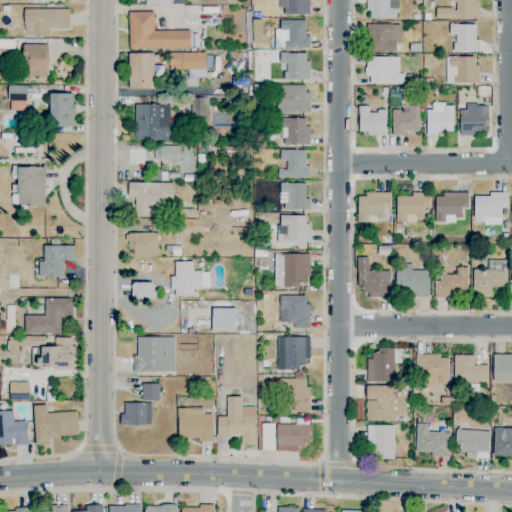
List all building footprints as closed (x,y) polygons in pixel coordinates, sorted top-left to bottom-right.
[(308,0),(280,0),(281,14),(309,14),(308,0)] [(396,0),(367,0),(367,18),(396,18),(396,0)] [(478,0),(462,0),(455,0),(455,7),(436,7),(435,18),(478,18),(478,0)] [(69,28),(69,9),(24,8),(23,35),(46,35),(46,27),(69,28)] [(128,48),(189,47),(189,29),(153,30),(153,11),(128,11),(128,48)] [(304,19),(279,20),(279,28),(274,28),(275,47),(309,47),(308,35),(305,35),(304,19)] [(400,23),(367,23),(366,51),(395,51),(395,42),(400,42),(400,23)] [(476,23),(449,24),(449,34),(454,34),(454,51),(476,50),(476,23)] [(47,75),(48,44),(23,43),(22,75),(47,75)] [(205,51),(168,52),(169,69),(187,69),(187,77),(205,77),(205,51)] [(128,52),(127,88),(152,88),(153,52),(128,52)] [(284,78),(308,79),(308,53),(280,52),(279,62),(285,63),(284,78)] [(398,56),(367,56),(366,83),(402,83),(402,73),(398,73),(398,56)] [(477,56),(445,56),(445,82),(477,83),(477,56)] [(308,84),(276,85),(277,113),(308,112),(308,84)] [(26,85),(9,85),(8,110),(26,110),(26,85)] [(73,92),(49,93),(50,125),(73,125),(73,92)] [(208,97),(191,97),(192,124),(209,123),(208,97)] [(170,103),(133,104),(134,139),(170,139),(170,103)] [(426,135),(437,134),(437,131),(453,131),(453,103),(432,104),(432,109),(426,109),(426,135)] [(418,131),(419,105),(400,104),(400,109),(391,109),(391,134),(402,135),(402,130),(418,131)] [(385,134),(385,110),(368,110),(368,105),(358,105),(358,134),(385,134)] [(459,105),(459,134),(486,134),(486,105),(459,105)] [(308,144),(308,117),(281,118),(281,144),(308,144)] [(153,161),(178,161),(179,145),(154,145),(153,161)] [(305,149),(279,149),(279,160),(285,160),(285,168),(278,168),(277,177),(309,177),(309,165),(305,165),(305,149)] [(44,205),(45,166),(12,166),(12,178),(18,178),(17,205),(44,205)] [(128,196),(135,196),(134,215),(159,215),(159,201),(172,201),(172,182),(128,181),(128,196)] [(309,209),(308,198),(305,198),(305,182),(280,182),(280,209),(309,209)] [(473,195),(473,223),(500,223),(500,207),(506,207),(506,192),(488,191),(488,196),(473,195)] [(356,193),(357,221),(367,221),(367,216),(383,216),(383,207),(390,207),(390,192),(356,193)] [(396,195),(395,220),(423,221),(423,208),(428,208),(428,192),(411,192),(411,196),(396,195)] [(434,193),(435,220),(461,220),(461,207),(468,207),(468,192),(434,193)] [(305,214),(277,215),(278,242),(309,241),(309,222),(305,223),(305,214)] [(157,232),(126,232),(126,249),(133,249),(133,256),(157,256),(157,232)] [(38,276),(62,276),(62,260),(74,260),(74,245),(43,245),(43,260),(38,260),(38,276)] [(274,287),(300,286),(300,278),(309,278),(309,253),(273,253),(274,287)] [(389,270),(367,270),(367,256),(357,257),(358,292),(368,292),(368,297),(390,297),(389,270)] [(472,296),(493,296),(493,286),(506,287),(506,259),(488,259),(488,269),(473,269),(472,296)] [(174,261),(174,276),(172,276),(172,295),(193,294),(193,288),(209,288),(208,271),(192,271),(192,260),(174,261)] [(428,295),(428,269),(411,270),(411,263),(396,264),(397,295),(428,295)] [(436,273),(435,295),(466,296),(467,267),(456,267),(456,274),(436,273)] [(154,298),(154,282),(132,281),(132,298),(154,298)] [(278,322),(292,322),(292,327),(308,327),(309,295),(279,294),(278,322)] [(24,314),(24,333),(60,333),(60,314),(71,314),(71,298),(44,298),(44,315),(24,314)] [(235,330),(235,308),(211,308),(211,330),(235,330)] [(73,337),(54,336),(54,346),(41,346),(41,357),(36,357),(36,367),(72,368),(73,337)] [(174,371),(174,336),(134,337),(135,371),(174,371)] [(276,336),(276,368),(308,368),(308,336),(276,336)] [(366,358),(366,381),(394,381),(394,347),(374,347),(374,358),(366,358)] [(492,381),(511,380),(511,353),(493,354),(492,381)] [(423,385),(448,385),(447,354),(414,355),(415,372),(422,372),(423,385)] [(487,364),(473,365),(473,355),(453,355),(453,382),(487,382),(487,364)] [(308,378),(279,378),(278,400),(292,400),(292,411),(308,411),(308,378)] [(28,381),(9,381),(9,399),(28,399),(28,381)] [(158,383),(141,383),(141,399),(158,400),(158,383)] [(365,420),(393,420),(394,413),(405,413),(405,396),(393,395),(393,385),(366,385),(365,420)] [(216,416),(217,435),(240,434),(241,444),(255,444),(254,406),(241,406),(241,396),(226,396),(226,415),(216,416)] [(120,425),(151,424),(150,402),(123,403),(124,412),(120,412),(120,425)] [(35,444),(49,443),(49,436),(78,434),(77,411),(46,412),(46,404),(33,405),(35,444)] [(212,414),(202,414),(202,407),(177,407),(177,439),(212,439),(212,414)] [(0,410),(0,444),(27,444),(26,420),(13,421),(12,410),(0,410)] [(261,449),(274,450),(274,423),(261,422),(261,449)] [(275,450),(298,451),(298,442),(308,442),(309,424),(276,423),(275,450)] [(415,451),(430,451),(430,456),(449,456),(449,432),(426,431),(427,423),(416,423),(415,451)] [(394,425),(367,424),(367,456),(393,457),(394,425)] [(511,459),(511,427),(493,427),(493,455),(508,455),(508,460),(511,459)] [(465,457),(487,458),(488,430),(457,429),(456,451),(465,451),(465,457)]
